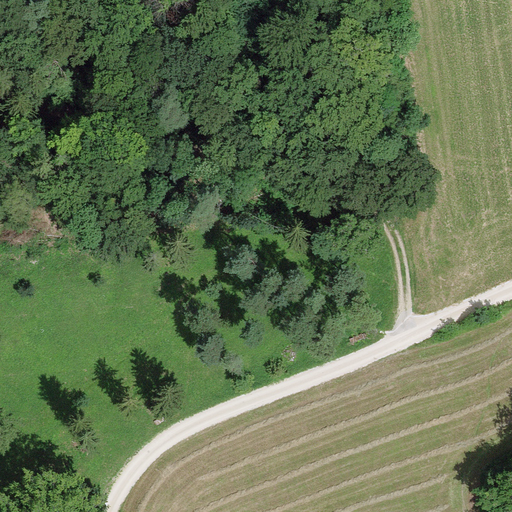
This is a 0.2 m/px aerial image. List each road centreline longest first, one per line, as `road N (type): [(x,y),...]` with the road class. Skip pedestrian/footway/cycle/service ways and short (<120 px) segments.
road 1 (track): [(403,338),(398,240),(363,199),(0,90)]
road 2 (track): [(105,511),(114,485),(194,421),(355,363),(511,290)]
